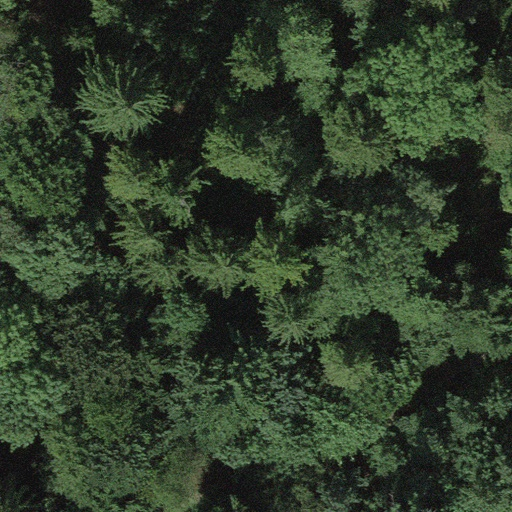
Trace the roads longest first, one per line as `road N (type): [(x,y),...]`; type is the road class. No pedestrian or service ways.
road 1 (track): [(216,492),(43,0)]
road 2 (track): [(511,325),(185,511)]
